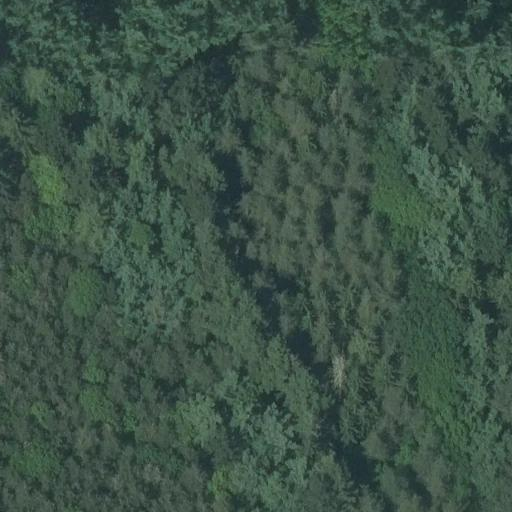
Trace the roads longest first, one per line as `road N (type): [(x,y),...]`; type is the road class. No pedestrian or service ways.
road 1 (track): [(351,0),(488,511)]
road 2 (track): [(0,207),(286,0)]
